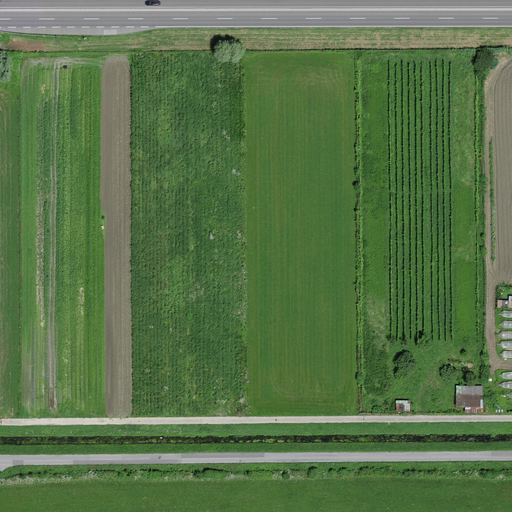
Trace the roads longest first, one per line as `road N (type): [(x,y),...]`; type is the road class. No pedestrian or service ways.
road 1 (track): [(511,418),(0,423)]
road 2 (unclassified): [(0,459),(511,457)]
road 3 (trunk): [(0,19),(511,18)]
